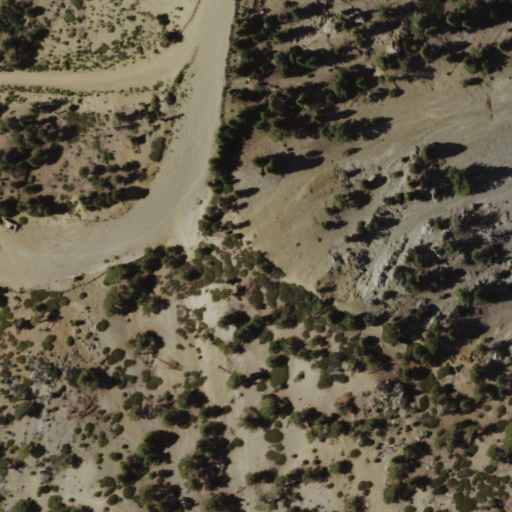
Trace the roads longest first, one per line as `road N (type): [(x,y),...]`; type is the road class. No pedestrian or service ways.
road 1 (track): [(1,260),(89,243),(142,220),(175,182),(190,141),(211,14)]
road 2 (track): [(0,81),(104,78),(157,63),(211,14)]
